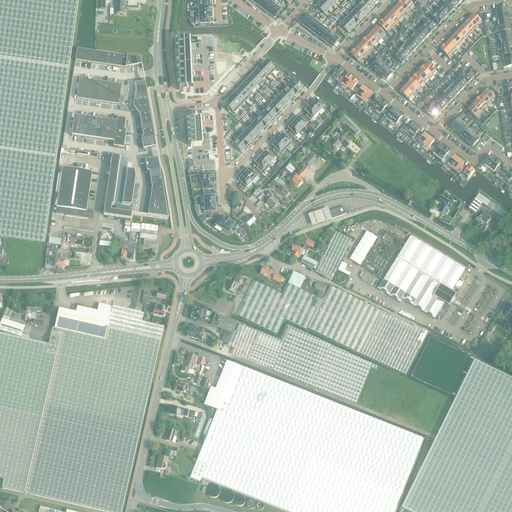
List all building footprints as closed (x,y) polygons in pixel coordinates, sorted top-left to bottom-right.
[(0,0),(0,236),(15,239),(43,243),(55,164),(69,69),(78,0),(0,0)] [(261,0),(257,5),(262,9),(268,0),(267,0),(261,0)] [(266,12),(272,3),(268,0),(262,9),(266,12)] [(328,11),(332,7),(324,0),(323,0),(321,3),(328,11)] [(369,0),(364,0),(363,2),(371,10),(375,6),(369,0)] [(407,0),(403,0),(402,2),(410,10),(414,6),(407,0)] [(448,0),(444,4),(452,11),(455,7),(448,0)] [(116,1),(115,14),(116,14),(116,15),(117,15),(119,15),(120,15),(120,14),(124,14),(125,8),(124,8),(124,5),(124,1),(116,1)] [(363,2),(359,6),(367,14),(371,10),(363,2)] [(401,2),(398,6),(407,14),(411,11),(401,2)] [(272,3),(266,12),(270,15),(277,7),(272,3)] [(317,7),(325,15),(328,11),(321,3),(317,7)] [(444,4),(441,7),(442,8),(449,14),(452,11),(444,4)] [(359,6),(356,10),(364,17),(367,14),(359,6)] [(398,6),(394,10),(402,18),(406,14),(407,15),(407,14),(398,6)] [(277,7),(270,15),(275,19),(281,10),(277,7)] [(442,8),(439,11),(446,17),(449,14),(442,8)] [(437,9),(434,13),(442,21),(446,17),(439,11),(437,9)] [(352,14),(360,21),(364,17),(356,10),(352,14)] [(394,10),(390,13),(399,21),(402,18),(394,10)] [(351,12),(347,16),(356,25),(360,21),(352,14),(351,12)] [(390,13),(387,17),(395,25),(399,21),(390,13)] [(434,13),(430,17),(439,25),(442,21),(434,13)] [(471,18),(477,25),(481,21),(474,15),(471,18)] [(210,16),(199,16),(199,24),(210,23),(210,19),(210,18),(210,16)] [(309,16),(302,25),(307,28),(313,20),(309,16)] [(347,16),(343,20),(353,29),(356,25),(347,16)] [(313,20),(307,28),(311,32),(318,23),(319,21),(315,17),(313,20)] [(387,17),(383,21),(391,29),(395,25),(387,17)] [(471,18),(467,22),(475,29),(475,30),(479,26),(477,25),(471,18)] [(427,19),(424,23),(425,23),(426,24),(433,31),(436,27),(429,20),(428,20),(427,19)] [(349,33),(353,29),(343,20),(339,24),(349,33)] [(383,21),(379,25),(387,33),(391,29),(383,21)] [(467,22),(464,26),(471,33),(475,29),(467,22)] [(318,23),(311,32),(315,35),(322,26),(318,23)] [(322,26),(315,35),(320,38),(328,28),(323,24),(322,26)] [(422,28),(429,35),(433,31),(426,24),(422,28)] [(464,26),(461,29),(468,36),(471,33),(464,26)] [(377,27),(373,31),(382,39),(386,35),(377,27)] [(328,28),(320,38),(324,41),(330,33),(331,33),(332,31),(328,28)] [(419,32),(426,39),(429,35),(422,28),(419,32)] [(461,29),(458,32),(465,39),(468,36),(461,29)] [(373,31),(370,35),(378,43),(382,39),(373,31)] [(426,39),(419,32),(415,35),(422,42),(426,39)] [(458,32),(454,35),(462,43),(465,39),(458,32)] [(330,33),(324,41),(328,45),(335,36),(331,33),(330,33)] [(412,39),(419,45),(422,42),(415,35),(414,34),(411,38),(412,39)] [(370,35),(366,39),(374,46),(377,42),(378,43),(370,35)] [(454,35),(451,39),(459,46),(462,43),(454,35)] [(335,36),(328,45),(333,48),(339,40),(335,36)] [(188,38),(177,38),(179,90),(182,90),(182,92),(192,92),(191,67),(190,67),(188,38)] [(366,39),(362,43),(372,52),(372,51),(370,50),(374,46),(366,39)] [(416,49),(419,45),(412,39),(409,42),(416,49)] [(456,49),(459,46),(451,39),(448,42),(456,49)] [(405,46),(413,52),(416,49),(409,42),(405,46)] [(452,53),(456,49),(448,42),(444,46),(452,53)] [(362,43),(359,47),(368,56),(372,52),(362,43)] [(405,45),(401,48),(409,56),(413,52),(405,46),(405,45)] [(449,57),(452,53),(444,46),(441,49),(449,57)] [(359,47),(355,51),(364,59),(368,56),(359,47)] [(398,53),(406,60),(409,56),(401,48),(397,52),(398,53)] [(511,49),(501,52),(502,57),(511,55),(511,49)] [(106,53),(95,51),(93,63),(104,65),(106,53)] [(355,51),(351,55),(359,63),(363,59),(364,60),(364,59),(355,51)] [(406,60),(397,52),(397,51),(393,55),(394,56),(395,57),(402,64),(406,60)] [(117,55),(106,53),(104,65),(115,66),(117,55)] [(128,56),(117,55),(115,66),(126,68),(128,56)] [(142,65),(141,58),(128,56),(126,68),(142,65)] [(379,60),(372,67),(375,71),(382,64),(383,63),(379,60)] [(266,61),(262,65),(271,74),(275,70),(266,61)] [(428,63),(424,67),(433,75),(437,71),(428,63)] [(382,64),(375,71),(379,74),(385,67),(382,64)] [(260,66),(258,68),(258,69),(266,76),(268,78),(271,74),(262,65),(260,66)] [(385,67),(379,74),(382,77),(389,71),(385,67)] [(424,67),(420,71),(429,79),(428,79),(429,80),(430,80),(433,76),(434,76),(433,75),(424,67)] [(338,84),(344,76),(343,78),(340,76),(343,72),(338,68),(336,70),(335,69),(332,72),(334,74),(331,77),(339,83),(338,84)] [(258,69),(254,73),(262,80),(266,76),(258,69)] [(463,73),(471,81),(474,77),(467,70),(463,73)] [(389,71),(382,77),(386,81),(393,74),(389,71)] [(420,71),(416,75),(424,82),(424,83),(425,83),(428,79),(429,79),(420,71)] [(254,73),(251,77),(258,84),(260,86),(264,82),(262,80),(254,73)] [(460,78),(467,84),(471,81),(463,73),(459,77),(460,78)] [(416,75),(412,79),(420,87),(420,86),(424,83),(424,82),(416,75)] [(342,85),(346,89),(353,79),(352,79),(353,78),(350,76),(349,76),(348,76),(347,78),(344,76),(338,84),(341,86),(342,85)] [(459,76),(455,80),(457,81),(464,88),(467,84),(460,78),(459,77),(459,76)] [(258,84),(251,77),(247,81),(255,88),(258,84)] [(293,79),(289,83),(298,92),(302,88),(293,79)] [(352,91),(354,93),(357,89),(355,87),(358,83),(357,82),(358,81),(354,79),(354,80),(353,79),(346,89),(351,92),(352,91)] [(412,79),(408,83),(416,91),(418,92),(422,88),(420,86),(420,87),(412,79)] [(243,84),(251,92),(255,88),(247,81),(243,84)] [(454,85),(460,91),(464,88),(457,81),(454,85)] [(135,91),(134,100),(148,102),(145,83),(134,84),(135,91)] [(285,87),(286,89),(287,89),(294,96),(298,92),(289,83),(285,87)] [(408,83),(405,88),(413,96),(414,97),(418,93),(418,92),(416,91),(408,83)] [(243,84),(239,88),(249,97),(253,94),(253,93),(251,92),(243,84)] [(450,87),(457,95),(460,91),(454,85),(453,84),(450,87)] [(356,96),(361,100),(368,91),(367,90),(368,89),(365,87),(364,88),(363,87),(360,91),(357,89),(354,93),(357,95),(356,96)] [(447,91),(454,98),(457,95),(450,87),(447,91)] [(239,88),(236,92),(245,101),(249,97),(239,88)] [(405,88),(400,92),(409,100),(413,96),(405,88)] [(283,92),(291,100),(294,96),(287,89),(286,89),(283,92)] [(366,102),(369,104),(372,100),(370,98),(373,94),(372,93),(369,90),(369,91),(368,91),(361,100),(366,103),(366,102)] [(483,94),(491,102),(495,97),(487,90),(483,94)] [(281,91),(277,95),(287,104),(291,100),(283,92),(281,91)] [(444,95),(451,101),(454,98),(447,91),(443,94),(444,95)] [(236,92),(232,96),(242,105),(245,101),(236,92)] [(483,94),(479,98),(488,106),(491,102),(483,94)] [(274,99),(275,100),(283,108),(287,104),(277,95),(274,99)] [(441,98),(448,104),(451,101),(444,95),(441,98)] [(232,96),(228,100),(238,109),(242,105),(232,96)] [(370,108),(375,112),(383,102),(382,101),(383,100),(379,98),(379,99),(378,98),(375,102),(372,100),(369,104),(372,106),(370,108)] [(445,108),(448,104),(441,98),(438,101),(445,108)] [(479,98),(476,102),(483,109),(485,111),(489,107),(488,106),(479,98)] [(148,102),(134,100),(133,107),(140,116),(150,114),(148,102)] [(228,100),(224,104),(234,113),(238,109),(228,100)] [(272,104),(279,112),(283,108),(275,100),(272,104)] [(315,100),(309,105),(317,113),(325,105),(320,100),(318,103),(315,100)] [(436,100),(433,103),(434,104),(435,105),(441,111),(445,108),(438,101),(436,100)] [(383,116),(383,117),(387,111),(384,109),(387,105),(387,104),(384,101),(383,102),(375,112),(380,116),(381,114),(384,115),(383,116)] [(270,103),(266,106),(276,115),(279,112),(272,104),(270,102),(270,103)] [(483,109),(476,102),(472,106),(479,113),(483,109)] [(434,104),(430,108),(438,115),(441,111),(435,105),(434,104)] [(309,105),(304,111),(308,114),(305,116),(310,121),(317,113),(309,105)] [(262,110),(262,111),(272,120),(276,115),(266,106),(262,110)] [(479,113),(472,106),(471,106),(469,108),(470,108),(468,110),(476,117),(477,119),(481,115),(479,113)] [(430,108),(427,111),(434,119),(438,115),(430,108)] [(390,123),(397,113),(393,109),(390,113),(387,111),(383,117),(390,122),(390,123)] [(261,112),(257,116),(267,125),(271,121),(261,112)] [(398,113),(397,113),(390,123),(394,127),(396,125),(399,127),(402,123),(399,121),(402,117),(401,116),(402,115),(399,113),(398,113)] [(150,114),(140,116),(141,127),(152,125),(150,115),(150,114)] [(210,115),(191,116),(194,160),(211,159),(209,130),(211,130),(210,115)] [(257,116),(254,120),(263,129),(267,125),(257,116)] [(298,117),(293,123),(301,130),(309,122),(304,118),(302,120),(298,117)] [(345,117),(340,122),(355,136),(360,132),(355,126),(345,117)] [(451,127),(455,130),(462,122),(459,119),(451,127)] [(250,124),(252,125),(259,133),(263,129),(254,120),(250,124)] [(110,121),(108,131),(115,132),(116,130),(116,124),(117,122),(110,121)] [(408,135),(415,126),(414,126),(415,125),(412,122),(411,123),(410,123),(408,126),(405,124),(400,130),(400,131),(403,133),(404,132),(408,135)] [(458,134),(465,127),(466,125),(463,122),(462,122),(455,130),(458,134)] [(293,123),(288,128),(291,131),(289,134),(293,138),(298,133),(303,137),(305,134),(301,130),(293,123)] [(152,125),(141,127),(143,138),(154,136),(152,125)] [(248,129),(256,136),(259,133),(252,125),(248,129)] [(415,142),(416,140),(420,135),(417,133),(420,130),(419,129),(419,128),(416,126),(416,127),(415,126),(408,135),(412,139),(412,140),(415,142)] [(243,131),(242,132),(244,133),(252,140),(256,136),(248,129),(246,127),(243,131)] [(468,130),(465,127),(458,134),(462,137),(468,130)] [(462,137),(465,140),(473,133),(469,129),(468,130),(462,137)] [(108,131),(107,141),(114,142),(114,141),(115,136),(115,132),(108,131)] [(241,137),(248,144),(252,140),(244,133),(241,137)] [(465,140),(469,144),(476,136),(473,133),(465,140)] [(282,134),(277,140),(286,149),(292,143),(290,142),(292,139),(288,135),(285,137),(282,134)] [(420,135),(416,140),(419,142),(418,143),(423,147),(423,146),(430,137),(429,137),(430,136),(426,134),(425,134),(423,137),(420,135)] [(235,139),(237,141),(245,148),(248,144),(241,137),(239,135),(235,139)] [(143,138),(141,138),(143,149),(155,147),(156,147),(154,136),(143,138)] [(476,136),(469,144),(472,147),(480,139),(476,136)] [(343,141),(341,139),(339,137),(336,140),(331,145),(335,150),(341,144),(340,144),(341,143),(347,148),(350,145),(344,139),(343,141)] [(431,151),(435,146),(432,144),(434,141),(434,140),(431,137),(430,138),(430,137),(423,146),(423,147),(422,148),(427,151),(428,149),(431,151)] [(277,140),(272,145),(275,148),(272,151),(277,155),(279,153),(281,154),(286,149),(277,140)] [(237,141),(233,145),(241,152),(245,148),(237,141)] [(437,148),(435,146),(431,151),(433,153),(432,154),(437,158),(444,149),(440,145),(437,148)] [(445,163),(449,157),(447,155),(449,152),(448,152),(449,151),(446,148),(445,149),(444,149),(437,158),(442,161),(441,162),(444,165),(445,163)] [(265,152),(260,157),(268,165),(268,164),(276,157),(271,152),(269,155),(265,152)] [(312,155),(304,163),(309,167),(316,159),(317,159),(312,155)] [(112,156),(103,215),(131,219),(132,214),(132,213),(111,210),(112,205),(113,205),(120,157),(112,156)] [(455,157),(454,156),(452,159),(449,157),(445,163),(452,169),(459,160),(459,159),(456,156),(455,157)] [(487,157),(481,164),(489,169),(496,160),(495,159),(492,156),(492,157),(491,156),(489,159),(487,157)] [(260,157),(255,163),(258,166),(256,168),(260,173),(263,170),(265,172),(270,166),(268,164),(268,165),(260,157)] [(158,158),(145,160),(147,172),(149,171),(160,169),(158,158)] [(459,160),(452,169),(460,175),(460,174),(464,169),(462,167),(464,163),(459,160)] [(496,160),(489,169),(493,173),(494,172),(497,174),(500,170),(501,168),(499,166),(500,164),(496,160)] [(128,163),(122,204),(130,206),(131,204),(135,178),(134,171),(133,164),(128,163)] [(289,163),(285,168),(291,174),(295,170),(289,163)] [(470,168),(469,167),(467,171),(464,169),(460,174),(468,179),(474,171),(473,171),(474,170),(471,167),(470,168)] [(497,174),(495,176),(498,178),(498,179),(502,182),(503,181),(504,180),(510,171),(510,170),(507,167),(506,168),(503,172),(500,170),(497,174)] [(92,219),(93,212),(87,211),(92,172),(62,168),(56,214),(92,219)] [(300,180),(308,171),(304,168),(291,181),(297,188),(303,182),(300,180)] [(159,170),(149,172),(151,183),(161,181),(159,170)] [(251,182),(259,174),(254,170),(252,173),(248,170),(243,175),(251,182)] [(204,171),(198,172),(198,176),(199,175),(200,183),(202,183),(202,182),(213,182),(213,175),(213,174),(212,174),(204,175),(204,171)] [(504,180),(503,181),(507,185),(505,189),(507,191),(510,187),(511,186),(511,184),(511,171),(511,172),(510,171),(504,180)] [(243,175),(238,180),(242,183),(239,186),(244,190),(251,182),(243,175)] [(151,194),(164,192),(162,181),(161,181),(151,183),(152,188),(151,194)] [(213,182),(202,183),(203,194),(210,193),(209,190),(214,189),(213,182)] [(285,198),(289,194),(283,188),(282,189),(279,187),(277,189),(280,192),(279,192),(285,198)] [(151,194),(149,206),(166,203),(164,192),(151,194)] [(210,193),(203,194),(204,205),(215,204),(214,196),(210,197),(210,193)] [(273,210),(278,204),(267,194),(265,197),(268,201),(265,204),(269,207),(270,206),(273,210)] [(503,219),(507,214),(479,194),(468,209),(475,214),(482,204),(503,219)] [(446,207),(450,202),(441,197),(438,202),(443,204),(440,208),(441,208),(439,212),(445,216),(449,209),(446,207)] [(149,206),(148,216),(168,219),(166,203),(149,206)] [(215,211),(215,204),(204,205),(205,216),(211,215),(211,212),(215,211)] [(237,207),(233,212),(237,216),(241,211),(237,207)] [(344,207),(329,212),(332,219),(347,214),(344,207)] [(328,208),(308,215),(312,226),(332,219),(328,208)] [(251,225),(256,220),(251,215),(246,220),(243,216),(245,214),(242,211),(236,217),(240,220),(240,219),(243,222),(243,223),(248,228),(249,229),(252,226),(251,225)] [(486,225),(491,218),(483,213),(478,219),(477,218),(475,221),(478,223),(476,227),(484,232),(488,226),(486,225)] [(221,216),(216,225),(222,229),(228,220),(221,216)] [(222,229),(229,233),(234,224),(228,220),(222,229)] [(102,222),(99,245),(111,246),(114,223),(102,222)] [(140,230),(139,238),(144,239),(143,241),(155,243),(158,227),(141,224),(140,230)] [(334,231),(318,264),(315,270),(314,272),(332,281),(352,240),(334,231)] [(367,232),(350,260),(360,266),(377,238),(367,232)] [(68,236),(67,242),(70,243),(70,244),(82,245),(83,238),(71,236),(68,236)] [(410,236),(378,289),(400,303),(402,299),(435,320),(445,303),(447,305),(451,299),(454,293),(452,292),(465,270),(465,269),(410,236)] [(313,249),(315,243),(308,240),(305,245),(313,249)] [(124,258),(126,259),(128,245),(129,242),(120,241),(118,250),(121,251),(120,258),(121,258),(121,259),(123,259),(124,258)] [(143,245),(143,248),(152,249),(152,252),(156,253),(157,243),(155,243),(143,241),(143,245)] [(294,246),(291,251),(294,252),(292,256),(298,259),(300,254),(303,256),(306,251),(302,249),(303,249),(294,245),(294,246)] [(46,256),(45,259),(53,260),(53,259),(55,259),(54,265),(54,267),(59,268),(59,263),(60,261),(59,261),(59,260),(59,259),(58,259),(58,257),(56,257),(57,251),(57,249),(51,248),(51,252),(52,252),(51,257),(46,256)] [(57,251),(56,257),(58,257),(58,259),(59,259),(59,260),(59,261),(60,261),(59,263),(59,268),(62,268),(61,269),(63,269),(64,269),(65,266),(68,266),(68,264),(69,261),(66,261),(61,260),(61,254),(62,254),(62,250),(57,249),(57,251)] [(301,263),(315,270),(318,264),(304,256),(301,263)] [(344,273),(348,265),(342,262),(338,270),(344,273)] [(268,279),(269,278),(272,272),(264,267),(260,274),(268,279)] [(273,272),(272,272),(269,278),(281,284),(282,282),(284,283),(285,280),(283,279),(283,278),(272,272),(273,272)] [(294,272),(288,284),(299,290),(305,278),(294,272)] [(234,294),(238,284),(231,281),(226,290),(234,294)] [(299,290),(288,284),(286,283),(281,295),(253,281),(237,315),(276,334),(284,318),(306,329),(307,328),(352,349),(406,375),(427,332),(413,325),(412,327),(330,286),(324,298),(323,298),(321,300),(316,298),(299,290)] [(323,292),(325,287),(317,283),(314,288),(323,292)] [(511,307),(505,303),(501,310),(511,316),(511,317),(511,319),(511,307)] [(164,316),(165,313),(164,313),(164,312),(163,312),(165,306),(154,304),(153,308),(155,308),(154,311),(153,310),(153,313),(153,314),(163,317),(163,316),(164,316)] [(33,312),(33,313),(32,315),(32,316),(32,317),(32,319),(34,319),(32,324),(42,327),(43,322),(36,320),(36,312),(41,312),(41,309),(42,309),(42,305),(35,305),(35,306),(32,306),(32,305),(26,305),(26,312),(33,312)] [(204,323),(207,311),(193,308),(193,309),(192,309),(192,312),(191,317),(195,318),(195,320),(197,320),(197,322),(204,323)] [(3,315),(0,324),(0,330),(21,337),(25,326),(24,326),(25,322),(3,315)] [(231,336),(228,344),(227,346),(233,348),(242,326),(237,324),(238,322),(222,317),(216,315),(212,326),(222,329),(231,332),(230,335),(231,336)] [(233,348),(231,354),(350,401),(356,404),(371,368),(376,370),(378,367),(372,364),(360,359),(348,354),(349,353),(331,346),(331,345),(319,340),(320,340),(308,335),(308,334),(286,326),(280,341),(242,326),(233,348)] [(187,337),(199,339),(199,341),(202,342),(203,336),(201,336),(202,331),(201,331),(195,330),(195,329),(189,328),(187,337)] [(231,332),(222,329),(220,334),(224,335),(222,342),(228,344),(231,336),(230,335),(231,332)] [(182,369),(181,371),(183,372),(184,371),(193,375),(195,371),(192,370),(197,357),(189,354),(185,367),(184,366),(183,369),(182,369)] [(402,507),(411,511),(511,511),(511,378),(507,377),(474,360),(455,400),(448,415),(402,507)] [(211,388),(204,405),(214,408),(218,409),(227,413),(244,368),(227,362),(226,364),(216,390),(211,388)] [(227,413),(201,477),(287,511),(394,511),(423,440),(423,439),(420,438),(386,425),(345,408),(317,397),(301,391),(244,368),(227,413)] [(187,391),(189,386),(181,384),(182,382),(179,381),(178,382),(177,382),(175,387),(175,386),(174,388),(175,389),(175,390),(184,393),(185,391),(187,391)] [(177,409),(178,408),(178,407),(170,406),(168,413),(177,415),(176,417),(182,419),(183,417),(192,419),(193,412),(184,410),(177,409)] [(207,436),(191,478),(200,482),(201,477),(227,413),(218,409),(213,420),(207,436)] [(200,413),(192,436),(199,439),(207,415),(200,413)] [(174,444),(177,434),(175,433),(176,432),(168,430),(165,441),(174,444)] [(163,449),(162,452),(161,451),(161,452),(160,457),(159,457),(159,458),(159,461),(160,461),(159,464),(159,465),(159,464),(164,466),(165,463),(172,465),(174,457),(176,457),(177,457),(178,453),(178,452),(164,448),(163,448),(163,449)]
